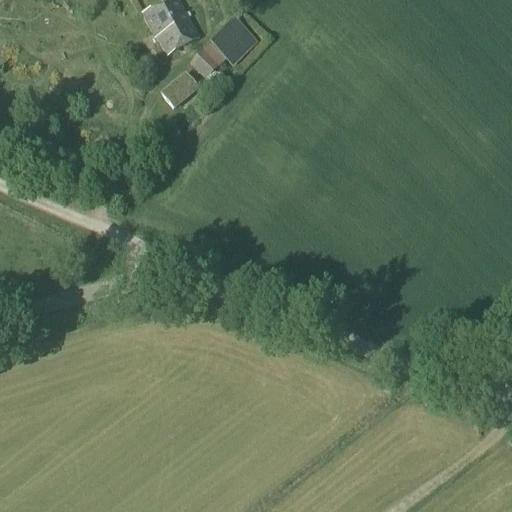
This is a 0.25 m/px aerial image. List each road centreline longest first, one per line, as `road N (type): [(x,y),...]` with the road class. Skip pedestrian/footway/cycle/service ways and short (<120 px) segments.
road 1 (unclassified): [(511,414),(219,287),(136,283),(0,318)]
road 2 (track): [(0,183),(134,246),(160,281)]
